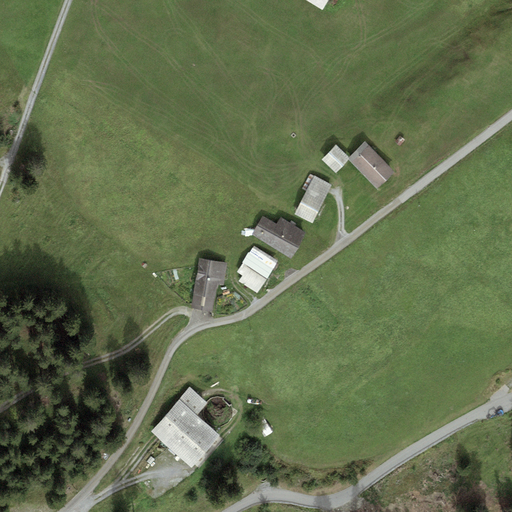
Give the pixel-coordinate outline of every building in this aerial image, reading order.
[(328,0),(304,0),(322,10),(328,0)] [(365,141),(349,157),(347,158),(348,160),(377,189),(395,172),(365,141)] [(337,145),(322,159),(336,172),(348,160),(347,158),(349,157),(337,145)] [(331,184),(314,175),(294,213),(312,222),(331,184)] [(276,223),(263,215),(251,235),(291,258),(306,232),(280,217),(276,223)] [(278,261),(254,246),(237,273),(242,276),(239,282),(257,293),(278,261)] [(228,263),(199,258),(191,308),(212,311),(217,284),(224,285),(228,263)] [(207,403),(189,387),(150,432),(191,467),(219,435),(196,416),(207,403)]
